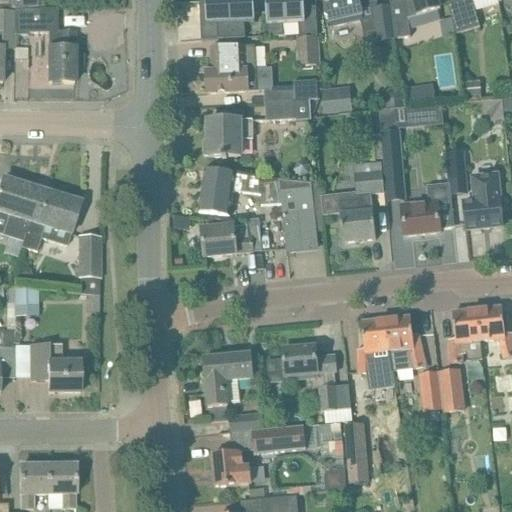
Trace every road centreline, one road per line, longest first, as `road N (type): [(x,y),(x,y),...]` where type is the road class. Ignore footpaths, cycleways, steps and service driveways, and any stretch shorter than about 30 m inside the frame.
road 1 (residential): [(511,275),(154,320)]
road 2 (residential): [(154,320),(145,118)]
road 3 (unclassified): [(145,118),(0,119)]
